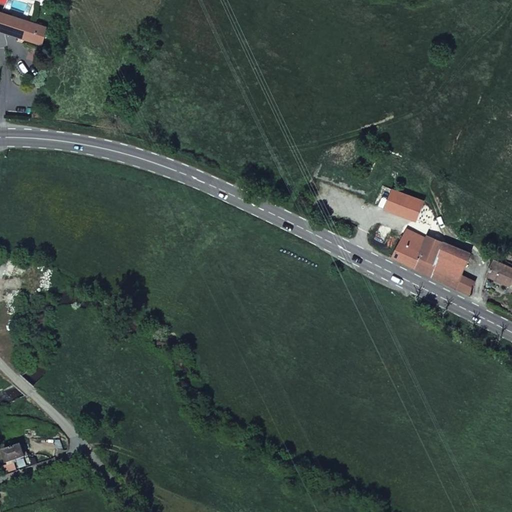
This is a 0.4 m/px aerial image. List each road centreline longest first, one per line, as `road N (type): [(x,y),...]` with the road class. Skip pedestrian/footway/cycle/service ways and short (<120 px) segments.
road 1 (primary): [(0,137),(144,158),(511,332)]
road 2 (residential): [(0,359),(83,452)]
